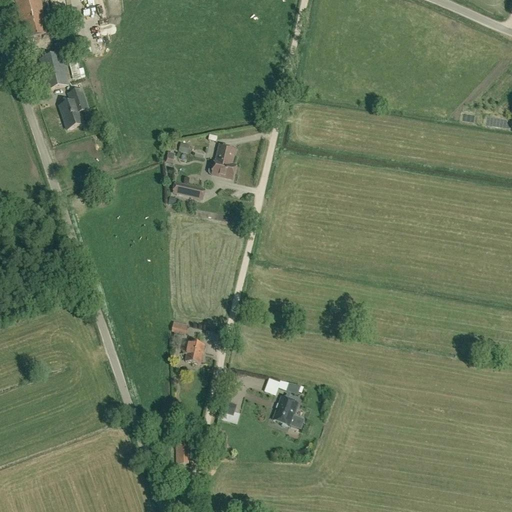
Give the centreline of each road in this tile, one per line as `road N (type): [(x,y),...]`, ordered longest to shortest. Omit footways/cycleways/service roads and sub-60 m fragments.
road 1 (track): [(308,0),(187,511)]
road 2 (unclassified): [(162,511),(0,28)]
